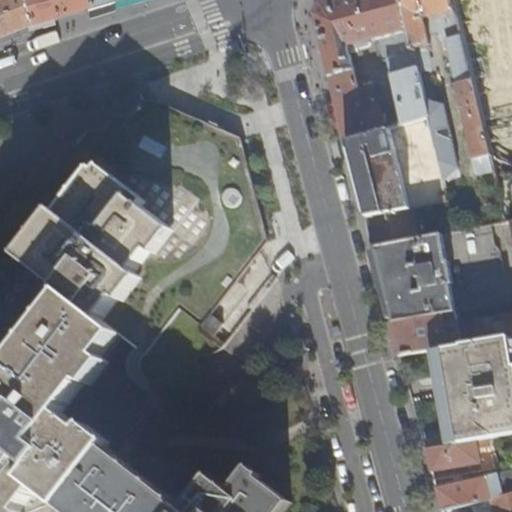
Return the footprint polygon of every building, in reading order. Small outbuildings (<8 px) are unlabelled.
[(0,0),(0,31),(24,22),(17,0),(0,0)] [(54,13),(83,5),(81,0),(17,0),(24,22),(54,13)] [(339,112),(346,142),(348,141),(384,131),(374,87),(359,90),(349,48),(374,41),(380,63),(387,61),(402,126),(429,119),(421,84),(418,74),(401,0),(334,0),(321,3),(315,14),(329,73),(339,112)] [(401,0),(418,74),(430,71),(424,47),(429,46),(427,35),(437,33),(439,43),(446,41),(455,84),(455,85),(475,175),(492,171),(476,100),(452,0),(401,0)] [(427,84),(421,84),(429,119),(443,178),(454,175),(451,162),(455,161),(443,108),(433,109),(427,84)] [(23,210),(0,194),(0,311),(13,321),(0,334),(0,349),(15,361),(0,380),(0,441),(36,470),(28,481),(63,509),(109,447),(88,430),(67,412),(94,385),(107,359),(117,330),(149,353),(185,311),(203,328),(269,242),(247,139),(158,103),(130,138),(121,129),(112,135),(100,136),(90,152),(76,148),(35,196),(23,210)] [(357,179),(365,218),(415,208),(448,202),(443,178),(429,119),(402,126),(384,131),(348,141),(357,179)] [(367,233),(372,250),(373,250),(421,240),(415,208),(365,218),(364,218),(367,233)] [(381,277),(395,324),(456,314),(450,285),(452,284),(449,264),(446,264),(442,236),(421,240),(373,250),(381,277)] [(396,343),(400,357),(439,350),(462,346),(456,314),(395,324),(391,325),(396,343)] [(511,315),(475,321),(480,343),(509,338),(511,337),(511,315)] [(455,447),(481,442),(511,436),(511,354),(510,343),(509,338),(480,343),(462,346),(439,350),(440,358),(451,422),(453,437),(455,447)] [(0,511),(60,511),(63,509),(28,481),(36,470),(0,441),(0,380),(15,361),(0,349),(0,511)] [(446,438),(453,437),(451,422),(440,358),(433,359),(446,438)] [(88,430),(109,447),(114,442),(92,424),(88,430)] [(429,463),(431,474),(480,465),(477,448),(482,448),(481,442),(455,447),(426,452),(429,463)] [(109,447),(63,509),(60,511),(284,511),(292,502),(260,478),(262,475),(251,467),(231,491),(210,475),(184,509),(175,502),(176,500),(109,447)] [(435,488),(441,510),(481,501),(490,498),(511,493),(511,474),(511,475),(511,473),(504,474),(504,472),(495,472),(496,475),(435,488)] [(493,511),(511,511),(511,493),(490,498),(493,511)] [(483,511),(493,511),(490,498),(481,501),(483,511)]
